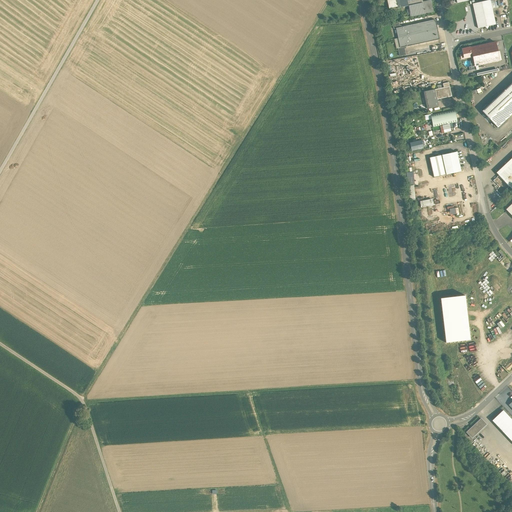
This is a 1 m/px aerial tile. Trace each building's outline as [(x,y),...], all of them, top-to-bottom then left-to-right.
[(396,0),(386,0),(389,9),(398,7),(397,6),(396,1),(396,0)] [(422,0),(406,0),(408,4),(410,13),(424,10),(423,2),(422,0)] [(431,0),(423,2),(424,10),(425,14),(433,12),(431,0)] [(490,0),(472,4),(478,28),(480,28),(482,28),(483,27),(490,26),(492,26),(494,25),(495,25),(490,0)] [(435,20),(408,26),(412,46),(440,40),(435,20)] [(400,28),(396,29),(400,48),(404,47),(412,46),(408,26),(400,28)] [(496,42),(471,48),(473,56),(475,66),(500,61),(496,42)] [(400,48),(398,49),(399,56),(406,55),(404,47),(400,48)] [(471,48),(462,50),(463,53),(464,58),(473,56),(471,48)] [(511,83),(482,111),(498,128),(511,113),(511,83)] [(444,88),(435,89),(437,100),(452,96),(449,86),(444,88)] [(435,89),(424,92),(427,109),(438,106),(437,100),(435,89)] [(455,110),(430,115),(433,127),(457,122),(455,110)] [(422,141),(410,142),(411,150),(423,148),(422,141)] [(451,152),(450,154),(430,158),(434,177),(461,171),(456,152),(453,153),(451,152)] [(511,162),(499,175),(509,187),(511,183),(511,162)] [(470,341),(465,296),(441,298),(446,344),(470,341)] [(511,420),(503,410),(492,421),(511,441),(511,420)] [(481,419),(466,432),(472,438),(486,424),(481,419)]
